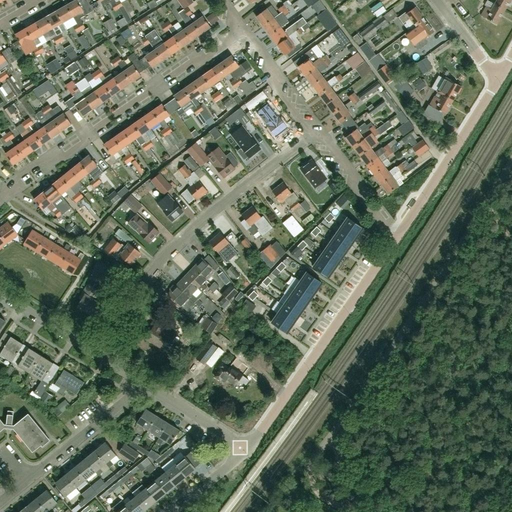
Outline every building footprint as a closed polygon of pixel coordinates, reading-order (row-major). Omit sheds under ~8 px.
[(77,25),(82,23),(80,19),(86,16),(76,0),(75,0),(66,6),(73,18),(77,25)] [(119,9),(113,0),(99,0),(100,2),(101,1),(104,6),(110,3),(115,12),(119,9)] [(113,0),(119,9),(123,6),(119,0),(113,0)] [(158,5),(154,0),(152,0),(147,3),(150,10),(158,5)] [(464,0),(459,0),(458,2),(469,14),(474,9),(464,0)] [(496,0),(494,4),(504,10),(510,0),(496,0)] [(277,10),(280,14),(287,9),(290,7),(290,6),(291,5),(288,1),(287,1),(286,1),(283,4),(284,5),(277,10)] [(504,10),(494,4),(491,9),(486,6),(481,15),(497,24),(504,10)] [(160,5),(155,8),(159,16),(164,13),(160,5)] [(66,6),(56,12),(62,23),(73,18),(66,6)] [(119,9),(125,19),(127,23),(131,20),(123,6),(119,9)] [(406,12),(398,18),(403,24),(405,23),(406,22),(411,29),(424,20),(414,7),(407,13),(406,12)] [(184,11),(188,17),(192,14),(188,8),(184,11)] [(276,11),(271,14),(267,9),(256,17),(263,26),(272,20),(278,15),(276,11)] [(287,9),(280,14),(278,15),(272,20),(263,26),(270,36),(272,35),(281,28),(288,23),(284,17),(289,13),(287,9)] [(325,25),(332,20),(325,10),(318,15),(325,25)] [(129,13),(133,21),(138,18),(134,11),(129,13)] [(188,17),(184,11),(180,13),(184,20),(188,17)] [(56,12),(46,17),(56,35),(57,36),(61,42),(65,40),(61,34),(62,33),(58,26),(62,23),(56,12)] [(214,12),(209,15),(214,23),(219,20),(214,12)] [(56,35),(46,17),(36,23),(42,35),(47,32),(50,38),(56,35)] [(203,17),(193,24),(200,35),(210,28),(203,17)] [(272,35),(270,36),(277,45),(302,27),(307,23),(303,17),(285,30),(286,31),(284,32),(281,28),(272,35)] [(371,35),(388,23),(383,17),(367,29),(371,35)] [(109,32),(116,28),(111,19),(104,23),(109,32)] [(127,23),(125,19),(118,23),(121,29),(128,24),(127,23)] [(169,30),(165,24),(162,20),(158,24),(165,33),(169,30)] [(410,31),(406,34),(416,46),(418,50),(428,42),(425,38),(433,32),(424,20),(411,29),(410,31)] [(191,41),(183,30),(179,33),(174,25),(173,26),(169,21),(165,24),(169,30),(174,37),(173,37),(181,48),(191,41)] [(36,23),(26,29),(32,41),(35,46),(41,43),(37,37),(42,35),(36,23)] [(77,25),(81,31),(85,28),(82,23),(77,25)] [(302,27),(305,31),(310,27),(307,23),(302,27)] [(193,24),(183,30),(191,41),(200,35),(193,24)] [(77,25),(73,27),(76,33),(77,33),(79,37),(83,35),(81,31),(77,25)] [(296,38),(305,31),(302,27),(277,45),(285,54),(286,54),(289,58),(302,48),(299,44),(300,43),(296,38)] [(83,31),(92,46),(97,43),(88,28),(83,31)] [(133,35),(128,28),(121,33),(125,40),(133,35)] [(339,28),(332,34),(337,41),(343,48),(350,43),(345,35),(339,28)] [(32,41),(26,29),(15,35),(22,46),(32,41)] [(172,54),(164,43),(160,37),(155,41),(147,29),(142,33),(145,37),(150,44),(154,50),(162,61),(172,54)] [(448,37),(450,43),(458,41),(456,34),(448,37)] [(78,38),(85,49),(90,47),(83,35),(78,38)] [(116,39),(121,46),(126,42),(121,35),(116,39)] [(150,44),(145,37),(141,41),(146,47),(150,44)] [(173,37),(164,43),(172,54),(181,48),(173,37)] [(101,43),(107,51),(113,46),(107,38),(101,43)] [(438,45),(441,51),(451,46),(448,41),(438,45)] [(36,48),(40,54),(45,52),(41,45),(36,48)] [(24,67),(9,47),(2,52),(11,64),(15,69),(16,68),(18,70),(24,67)] [(304,62),(298,66),(306,76),(316,68),(322,63),(329,59),(326,55),(321,59),(320,57),(318,58),(311,49),(301,57),(304,62)] [(67,54),(70,58),(71,60),(77,57),(74,50),(67,54)] [(144,57),(138,61),(145,70),(150,67),(152,68),(162,61),(154,50),(144,57)] [(366,56),(368,60),(375,54),(373,51),(366,56)] [(0,71),(9,65),(5,61),(0,52),(0,71)] [(117,56),(114,59),(118,65),(124,72),(131,83),(135,80),(136,82),(141,78),(140,76),(141,76),(139,74),(145,70),(138,61),(136,58),(130,62),(132,66),(128,70),(123,61),(121,62),(117,56)] [(232,56),(222,63),(232,78),(234,80),(234,81),(238,87),(243,94),(244,93),(246,95),(255,89),(251,83),(245,87),(239,79),(247,74),(246,73),(240,64),(239,66),(232,56)] [(78,61),(82,68),(89,63),(84,57),(78,61)] [(417,63),(423,73),(432,68),(427,58),(417,63)] [(51,74),(61,67),(56,59),(45,65),(51,74)] [(118,65),(114,59),(110,61),(114,68),(118,65)] [(332,63),(329,59),(322,63),(325,67),(332,63)] [(74,62),(67,67),(72,73),(78,69),(74,62)] [(365,62),(360,65),(366,74),(371,71),(365,62)] [(222,63),(212,70),(220,80),(224,77),(227,81),(232,78),(222,63)] [(387,65),(379,71),(387,81),(395,76),(387,65)] [(99,78),(103,76),(97,66),(93,68),(95,73),(99,78)] [(323,78),(317,70),(316,68),(306,76),(313,85),(323,78)] [(220,80),(212,70),(203,76),(210,87),(220,80)] [(0,74),(16,97),(16,96),(16,95),(17,96),(21,94),(14,83),(15,82),(12,76),(10,78),(5,71),(0,74)] [(131,83),(124,72),(114,79),(121,89),(131,83)] [(99,78),(95,73),(91,75),(90,73),(84,76),(90,85),(92,88),(95,93),(102,103),(111,96),(102,83),(99,78)] [(16,97),(0,74),(0,81),(1,83),(2,83),(3,84),(1,85),(3,87),(8,95),(5,97),(8,102),(16,97)] [(323,78),(313,85),(320,95),(342,78),(339,74),(332,80),(332,79),(326,83),(323,78)] [(395,93),(408,83),(401,74),(400,75),(400,74),(388,84),(395,93)] [(112,76),(102,83),(111,96),(121,89),(114,79),(112,76)] [(203,76),(193,83),(200,94),(206,102),(212,98),(220,110),(222,108),(224,111),(227,109),(226,108),(222,103),(220,100),(215,94),(210,87),(203,76)] [(438,91),(443,94),(453,100),(461,86),(446,77),(438,91)] [(419,78),(412,84),(418,92),(425,86),(419,78)] [(31,79),(23,85),(27,91),(35,85),(31,79)] [(49,81),(40,87),(47,97),(56,91),(49,81)] [(81,92),(76,86),(72,81),(65,85),(72,96),(74,95),(79,103),(75,106),(82,117),(92,109),(85,99),(81,92)] [(378,82),(358,97),(362,101),(381,86),(378,82)] [(200,94),(193,83),(183,90),(191,100),(195,98),(200,94)] [(0,88),(0,90),(5,98),(5,97),(8,95),(3,87),(0,88)] [(337,96),(330,87),(320,95),(327,104),(337,96)] [(183,90),(174,97),(175,98),(181,107),(184,112),(190,108),(196,116),(194,117),(201,127),(207,123),(205,120),(200,113),(196,108),(191,100),(183,90)] [(385,99),(390,95),(385,90),(381,93),(385,99)] [(215,94),(220,100),(223,97),(219,91),(215,94)] [(102,103),(95,93),(85,99),(92,109),(102,103)] [(350,101),(357,96),(354,93),(348,97),(350,101)] [(453,100),(443,94),(440,99),(435,96),(430,105),(446,114),(453,100)] [(344,106),(337,96),(327,104),(334,114),(344,106)] [(357,96),(350,101),(354,105),(360,100),(357,96)] [(392,109),(397,105),(390,96),(386,99),(385,100),(392,109)] [(175,98),(169,102),(175,111),(181,107),(175,98)] [(222,103),(226,108),(233,104),(228,98),(222,103)] [(383,100),(367,113),(370,117),(387,105),(383,100)] [(278,116),(274,119),(270,115),(273,113),(267,106),(262,101),(252,109),(256,115),(257,114),(262,120),(263,119),(267,124),(276,136),(287,128),(278,116)] [(169,102),(163,106),(170,115),(175,111),(169,102)] [(245,104),(241,107),(246,115),(251,111),(245,104)] [(7,109),(11,115),(16,111),(12,105),(7,109)] [(49,105),(45,108),(61,131),(71,124),(64,114),(64,113),(58,105),(52,110),(49,105)] [(170,115),(163,106),(162,105),(152,111),(160,122),(170,115)] [(344,106),(334,114),(341,123),(345,128),(349,125),(354,122),(350,116),(351,115),(347,111),(344,106)] [(51,138),(61,131),(45,108),(40,111),(40,112),(45,118),(40,121),(44,127),(51,138)] [(241,108),(234,113),(244,126),(250,121),(241,108)] [(160,122),(152,111),(143,118),(150,129),(160,122)] [(401,111),(395,115),(399,121),(405,117),(401,111)] [(209,126),(213,123),(209,117),(205,120),(207,123),(209,126)] [(33,123),(29,118),(25,121),(29,126),(33,123)] [(150,129),(143,118),(133,125),(140,136),(145,143),(146,144),(150,141),(151,140),(145,132),(150,129)] [(414,128),(408,120),(397,128),(402,136),(414,128)] [(29,126),(25,121),(21,124),(26,131),(20,135),(25,141),(24,141),(32,151),(41,145),(34,134),(29,126)] [(376,129),(373,125),(369,129),(367,127),(360,133),(357,129),(359,128),(354,122),(349,125),(345,128),(349,134),(346,137),(353,146),(364,138),(373,131),(376,129)] [(140,136),(133,125),(123,132),(131,142),(140,136)] [(44,127),(34,134),(41,145),(51,138),(44,127)] [(169,127),(165,129),(176,145),(180,142),(174,131),(172,132),(169,127)] [(260,149),(252,138),(249,141),(246,137),(248,135),(242,127),(232,135),(242,148),(237,151),(244,160),(248,156),(249,157),(260,149)] [(176,145),(165,129),(161,132),(171,148),(176,145)] [(364,138),(353,146),(360,155),(370,148),(378,142),(374,137),(379,134),(376,130),(376,129),(373,131),(364,138)] [(6,135),(10,141),(10,140),(15,137),(10,131),(6,135)] [(1,134),(3,137),(7,143),(5,144),(7,146),(10,151),(5,154),(12,165),(22,158),(15,148),(10,141),(6,135),(4,132),(1,134)] [(114,138),(121,149),(124,153),(128,150),(125,146),(131,142),(123,132),(114,138)] [(104,145),(106,148),(111,156),(121,149),(114,138),(104,145)] [(213,167),(214,166),(224,178),(235,169),(234,168),(238,165),(238,162),(230,152),(226,156),(218,147),(207,156),(198,145),(202,142),(200,139),(186,150),(200,167),(208,161),(213,167)] [(390,148),(367,165),(374,174),(384,167),(382,163),(389,158),(388,157),(405,145),(401,140),(390,148)] [(22,158),(32,151),(24,141),(16,147),(15,148),(22,158)] [(146,144),(145,143),(141,146),(145,152),(146,151),(149,156),(153,153),(149,149),(146,144)] [(374,153),(370,148),(360,155),(367,165),(390,148),(388,145),(382,148),(382,147),(374,153)] [(126,156),(130,162),(134,159),(130,154),(126,156)] [(89,156),(80,163),(88,174),(88,173),(93,180),(95,182),(99,179),(101,178),(99,176),(103,173),(97,166),(89,156)] [(126,156),(122,159),(126,165),(130,162),(126,156)] [(192,171),(198,166),(190,156),(184,161),(192,171)] [(131,163),(140,175),(144,173),(135,160),(131,163)] [(325,177),(312,160),(300,169),(314,186),(325,177)] [(405,168),(404,167),(381,184),(388,193),(398,186),(396,182),(403,176),(402,175),(407,171),(408,172),(418,165),(414,161),(405,168)] [(88,174),(80,163),(70,171),(79,181),(88,174)] [(388,172),(384,167),(374,174),(381,184),(404,167),(401,163),(396,167),(395,167),(388,172)] [(184,165),(179,170),(186,179),(185,179),(190,186),(187,188),(195,198),(197,200),(208,192),(198,181),(200,179),(193,172),(192,174),(184,165)] [(79,181),(70,171),(61,178),(69,188),(79,181)] [(150,181),(163,196),(172,188),(160,173),(150,181)] [(61,178),(52,185),(60,196),(69,188),(61,178)] [(98,185),(95,182),(93,180),(89,183),(94,188),(98,185)] [(128,181),(121,187),(125,191),(132,184),(128,181)] [(330,185),(336,193),(342,189),(336,181),(330,185)] [(294,192),(291,194),(283,182),(272,191),(281,203),(284,200),(298,219),(306,213),(306,212),(311,208),(305,200),(300,204),(297,201),(299,199),(294,192)] [(52,185),(43,193),(52,202),(60,196),(52,185)] [(189,203),(195,198),(187,188),(181,193),(189,203)] [(92,207),(79,192),(76,194),(81,200),(85,206),(89,210),(92,207)] [(52,202),(43,193),(34,200),(42,210),(46,206),(50,210),(55,206),(52,202)] [(114,193),(108,198),(113,204),(119,199),(114,193)] [(81,200),(76,194),(71,198),(80,209),(85,206),(81,200)] [(178,218),(178,216),(183,212),(173,200),(168,194),(157,204),(162,209),(172,221),(173,220),(175,220),(178,218)] [(344,194),(336,203),(340,207),(349,199),(344,194)] [(123,202),(136,214),(143,206),(130,195),(123,202)] [(75,222),(72,217),(79,212),(73,204),(69,207),(67,204),(58,209),(62,214),(66,212),(73,223),(75,222)] [(261,217),(252,206),(241,215),(245,219),(240,223),(246,231),(248,230),(253,236),(258,231),(262,236),(273,228),(263,216),(261,217)] [(64,218),(56,210),(53,213),(58,218),(56,219),(59,223),(64,218)] [(137,233),(138,232),(149,242),(159,232),(147,222),(137,213),(127,224),(137,233)] [(20,218),(16,224),(21,227),(25,221),(20,218)] [(347,218),(342,225),(357,236),(363,228),(347,218)] [(0,228),(0,237),(4,244),(16,236),(7,223),(0,228)] [(123,224),(119,229),(130,237),(133,232),(123,224)] [(342,225),(336,234),(351,244),(357,236),(342,225)] [(117,260),(120,256),(131,264),(139,253),(128,244),(132,239),(119,229),(115,234),(127,244),(125,246),(122,244),(121,245),(113,238),(103,251),(112,258),(113,257),(117,260)] [(36,252),(44,238),(32,231),(23,244),(36,252)] [(230,245),(220,233),(209,241),(227,262),(237,253),(230,245)] [(336,234),(331,242),(346,253),(351,244),(336,234)] [(44,238),(36,252),(47,259),(56,245),(44,238)] [(241,242),(247,250),(252,246),(246,239),(241,242)] [(270,244),(262,251),(272,262),(278,256),(280,258),(286,253),(277,241),(272,245),(270,244)] [(331,242),(325,250),(340,261),(346,253),(331,242)] [(56,245),(47,259),(60,266),(68,253),(56,245)] [(325,250),(319,259),(334,269),(340,261),(325,250)] [(68,253),(60,266),(72,274),(80,260),(68,253)] [(211,257),(206,263),(203,260),(201,259),(193,267),(207,281),(216,271),(215,270),(219,267),(214,260),(211,257)] [(319,259),(313,267),(328,278),(334,269),(319,259)] [(96,261),(90,270),(102,278),(108,269),(96,261)] [(225,271),(234,281),(241,275),(232,265),(225,271)] [(193,267),(184,276),(197,289),(197,288),(202,293),(207,287),(203,284),(207,281),(193,267)] [(306,273),(301,281),(316,292),(322,283),(306,273)] [(184,276),(176,285),(189,297),(195,302),(195,303),(198,300),(204,294),(202,293),(197,288),(197,289),(184,276)] [(301,281),(295,289),(310,300),(316,292),(301,281)] [(99,291),(87,284),(79,297),(81,299),(77,305),(92,315),(99,304),(94,300),(99,291)] [(189,297),(176,285),(175,286),(174,286),(172,286),(169,289),(169,291),(170,292),(167,295),(180,307),(181,306),(187,311),(194,303),(195,302),(189,297)] [(216,290),(211,285),(208,288),(221,300),(218,303),(224,309),(230,303),(229,302),(222,295),(216,290)] [(222,295),(229,302),(237,293),(230,286),(225,292),(222,295)] [(295,289),(289,298),(304,308),(310,300),(295,289)] [(241,292),(235,300),(237,302),(244,295),(241,292)] [(289,298),(283,306),(298,317),(304,308),(289,298)] [(242,306),(247,309),(251,303),(247,299),(242,306)] [(283,306),(277,314),(292,325),(298,317),(283,306)] [(277,314),(272,323),(287,333),(292,325),(277,314)] [(152,325),(153,326),(146,337),(159,346),(160,345),(166,349),(174,337),(168,333),(166,336),(162,333),(168,324),(157,317),(152,325)] [(207,317),(200,327),(211,335),(218,325),(207,317)] [(195,341),(198,336),(194,332),(190,337),(195,341)] [(0,355),(12,363),(19,352),(23,345),(11,337),(7,343),(0,339),(0,355)] [(209,341),(195,358),(204,365),(217,348),(209,341)] [(19,352),(12,363),(30,374),(36,365),(41,356),(29,348),(24,355),(19,352)] [(34,392),(32,391),(30,394),(39,400),(55,374),(49,370),(53,363),(41,356),(36,365),(30,374),(41,381),(34,392)] [(241,363),(234,358),(227,367),(221,363),(218,366),(220,368),(214,376),(219,379),(220,378),(225,381),(226,379),(234,385),(236,382),(244,387),(248,380),(235,370),(241,363)] [(10,366),(4,377),(8,379),(15,369),(10,366)] [(62,396),(67,389),(77,396),(85,384),(64,371),(60,377),(55,385),(60,388),(57,393),(62,396)] [(47,404),(51,397),(44,393),(40,400),(47,404)] [(57,407),(57,408),(53,411),(58,417),(71,406),(65,399),(57,407)] [(148,430),(156,416),(145,410),(137,423),(148,430)] [(167,423),(156,416),(148,430),(159,436),(167,423)] [(30,417),(15,430),(24,441),(39,428),(30,417)] [(167,423),(159,436),(159,437),(156,442),(161,446),(165,440),(170,443),(178,430),(167,423)] [(39,428),(24,441),(33,452),(49,439),(39,428)] [(142,429),(137,435),(142,439),(147,434),(142,429)] [(135,438),(133,442),(132,441),(129,445),(136,449),(138,445),(140,442),(135,438)] [(95,450),(106,464),(109,468),(114,464),(110,460),(116,455),(105,442),(95,450)] [(139,454),(124,444),(119,452),(134,462),(139,454)] [(138,445),(136,449),(145,455),(148,451),(138,445)] [(171,447),(165,452),(167,456),(174,450),(171,447)] [(149,452),(148,451),(145,455),(155,461),(161,455),(151,449),(149,452)] [(106,464),(95,450),(85,459),(96,472),(99,475),(103,472),(100,468),(106,464)] [(184,456),(174,464),(185,477),(195,468),(194,467),(200,462),(190,451),(184,456)] [(161,455),(155,461),(158,464),(167,456),(165,452),(161,455)] [(147,458),(140,463),(145,469),(145,468),(151,463),(147,458)] [(85,459),(75,467),(86,480),(96,472),(85,459)] [(145,469),(140,463),(130,471),(133,475),(139,470),(141,472),(145,469)] [(174,464),(164,472),(175,485),(185,477),(174,464)] [(238,466),(230,473),(233,478),(242,471),(238,466)] [(86,480),(75,467),(65,475),(76,488),(86,480)] [(124,467),(115,475),(118,478),(128,470),(124,467)] [(130,471),(120,479),(123,483),(133,475),(130,471)] [(164,472),(154,480),(165,493),(175,485),(164,472)] [(76,488),(65,475),(55,483),(66,496),(76,488)] [(107,478),(104,481),(108,486),(118,478),(115,475),(109,479),(107,478)] [(120,479),(110,488),(113,491),(123,483),(120,479)] [(154,480),(144,489),(150,495),(155,501),(165,493),(154,480)] [(104,483),(95,491),(98,494),(108,486),(104,481),(103,481),(104,483)] [(142,485),(138,488),(140,492),(135,497),(136,498),(140,503),(145,509),(155,501),(150,495),(144,489),(142,485)] [(113,491),(110,488),(100,496),(104,499),(113,491)] [(36,499),(47,511),(57,503),(47,491),(36,499)] [(95,491),(85,499),(88,502),(98,494),(95,491)] [(130,511),(142,511),(145,509),(140,503),(136,498),(135,497),(132,494),(128,497),(131,500),(125,505),(130,511)] [(36,499),(26,507),(30,511),(46,511),(47,511),(36,499)] [(75,511),(88,502),(85,499),(71,510),(72,511),(75,511)]
